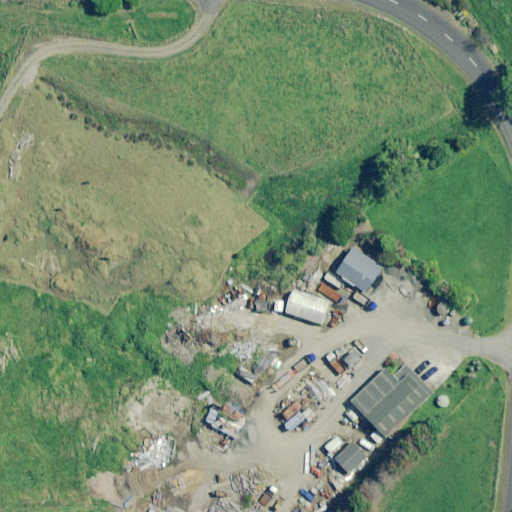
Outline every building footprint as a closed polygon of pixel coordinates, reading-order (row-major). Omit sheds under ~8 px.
[(443,299),(426,287),(421,294),(438,306),(443,299)] [(349,404),(383,441),(435,393),(407,364),(392,378),(385,371),(349,404)] [(278,412),(286,422),(303,409),(296,399),(278,412)] [(307,407),(300,413),(285,425),(290,431),(305,419),(309,425),(317,418),(307,407)] [(366,460),(351,443),(335,458),(351,474),(366,460)]
